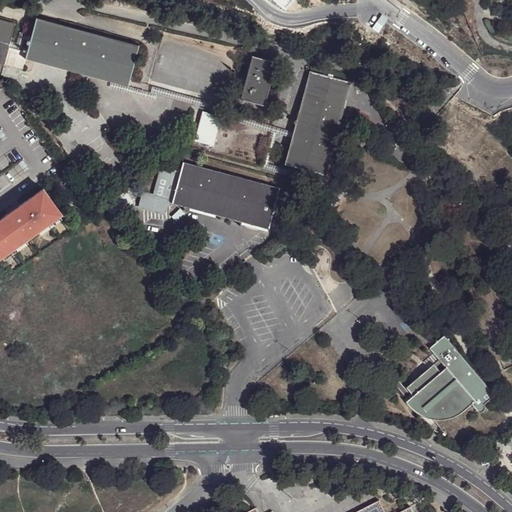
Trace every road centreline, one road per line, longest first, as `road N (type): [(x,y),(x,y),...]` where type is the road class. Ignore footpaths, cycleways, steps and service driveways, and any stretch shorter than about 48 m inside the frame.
road 1 (residential): [(511,510),(484,484),(401,437),(343,427),(236,429)]
road 2 (residential): [(236,449),(368,456),(420,473),(481,511)]
road 3 (residential): [(236,429),(0,426)]
road 4 (residential): [(0,449),(236,449)]
road 5 (unclassified): [(243,252),(296,334),(242,372),(236,429)]
road 6 (residential): [(378,0),(481,82),(511,89)]
road 7 (unknown): [(360,430),(369,361),(330,316)]
